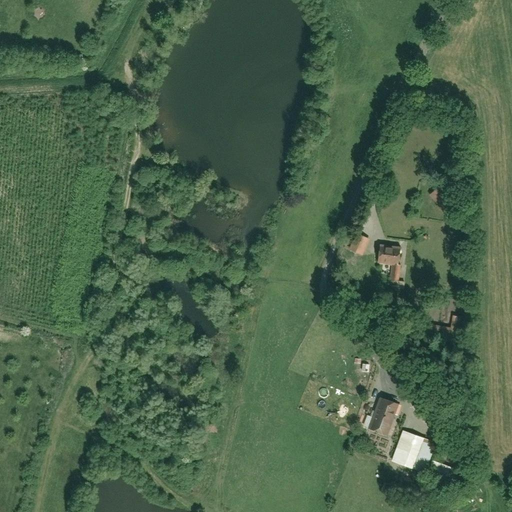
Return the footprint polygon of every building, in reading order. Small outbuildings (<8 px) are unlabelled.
[(379,245),(379,266),(400,266),(401,245),(379,245)] [(401,370),(391,380),(408,396),(417,387),(401,370)] [(363,413),(357,426),(385,437),(397,406),(378,398),(371,416),(363,413)] [(422,398),(412,409),(426,422),(436,412),(422,398)] [(404,431),(392,463),(397,464),(426,475),(438,443),(404,431)]
